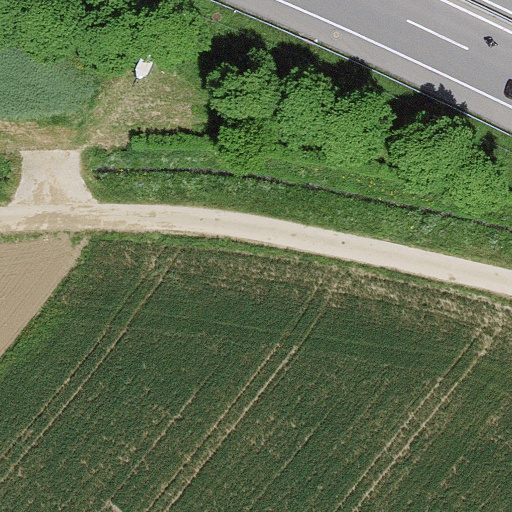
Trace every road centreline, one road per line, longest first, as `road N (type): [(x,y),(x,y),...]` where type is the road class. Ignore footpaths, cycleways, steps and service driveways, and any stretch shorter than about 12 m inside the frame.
road 1 (track): [(0,221),(226,224),(511,283)]
road 2 (motorway): [(353,0),(511,73)]
